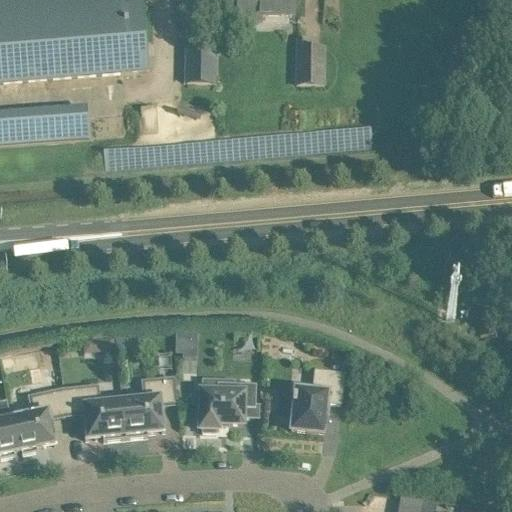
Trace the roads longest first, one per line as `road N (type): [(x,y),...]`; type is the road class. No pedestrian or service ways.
road 1 (primary): [(511,200),(99,235)]
road 2 (residential): [(311,511),(292,489),(266,482),(113,490),(0,511)]
